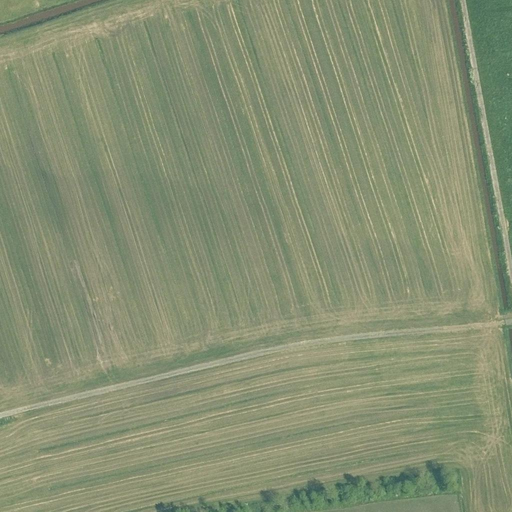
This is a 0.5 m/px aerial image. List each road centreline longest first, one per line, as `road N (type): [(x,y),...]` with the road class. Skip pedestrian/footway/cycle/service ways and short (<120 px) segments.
road 1 (track): [(0,416),(303,344),(511,323)]
road 2 (track): [(511,270),(462,0)]
